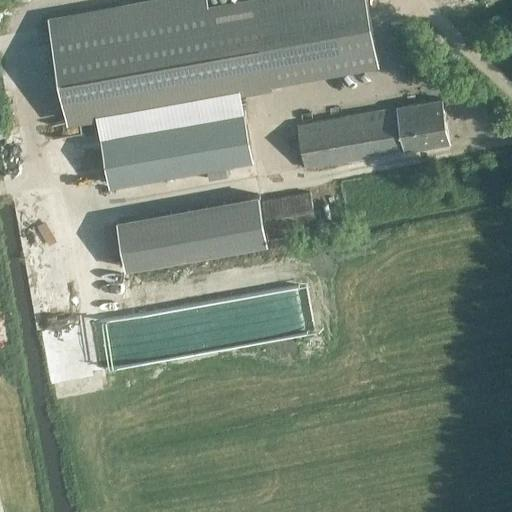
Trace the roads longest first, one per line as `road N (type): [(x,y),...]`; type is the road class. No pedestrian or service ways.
road 1 (track): [(0,190),(31,186),(111,213),(511,145)]
road 2 (unknown): [(502,147),(465,91),(435,70),(309,83),(286,89),(267,111),(272,186)]
